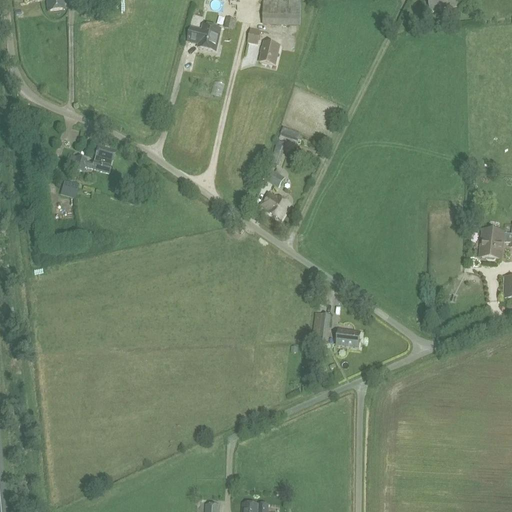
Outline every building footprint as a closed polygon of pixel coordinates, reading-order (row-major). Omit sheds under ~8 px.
[(64,10),(62,0),(45,0),(47,12),(64,10)] [(300,28),(301,0),(277,0),(263,0),(262,27),(300,28)] [(459,7),(458,0),(427,0),(429,10),(449,8),(459,7)] [(226,18),(224,29),(234,31),(236,21),(226,18)] [(191,29),(189,35),(187,42),(190,43),(199,45),(198,49),(215,53),(221,31),(203,27),(202,32),(191,29)] [(250,30),(247,44),(258,46),(261,32),(250,30)] [(275,67),(280,47),(264,43),(260,63),(275,67)] [(300,135),(283,129),(280,137),(297,143),(300,135)] [(278,142),(270,164),(279,167),(286,145),(278,142)] [(116,151),(99,146),(95,157),(112,162),(116,151)] [(263,180),(278,190),(285,179),(270,170),(263,180)] [(64,182),(60,194),(74,198),(77,186),(64,182)] [(278,198),(268,213),(281,221),(291,206),(278,198)] [(501,244),(503,244),(503,243),(511,244),(511,246),(511,235),(504,234),(504,233),(482,231),(481,242),(485,243),(484,249),(482,249),(481,258),(485,259),(487,261),(493,261),(495,260),(499,260),(501,244)] [(330,316),(315,314),(312,344),(327,346),(330,316)] [(360,334),(338,331),(336,347),(358,350),(360,334)]
